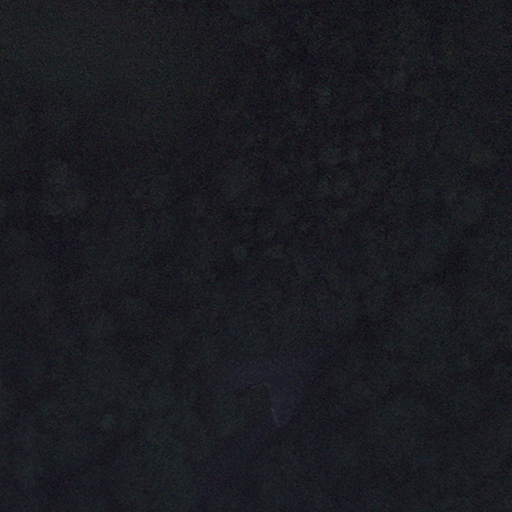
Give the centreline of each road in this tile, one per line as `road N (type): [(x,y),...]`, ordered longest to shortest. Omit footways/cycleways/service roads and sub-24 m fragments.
road 1 (track): [(0,479),(57,465),(187,395),(313,352),(401,308),(457,260),(511,184)]
road 2 (track): [(313,352),(281,408),(179,511)]
